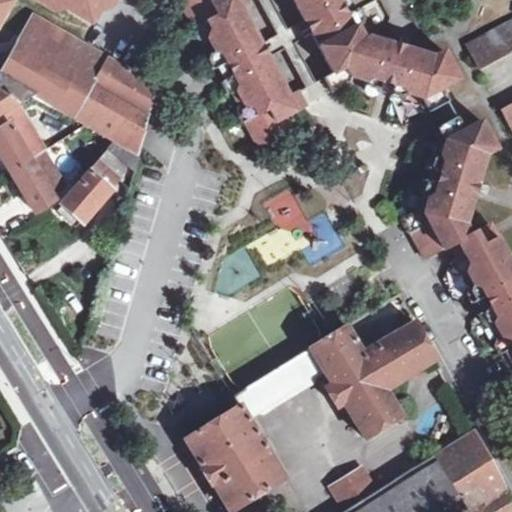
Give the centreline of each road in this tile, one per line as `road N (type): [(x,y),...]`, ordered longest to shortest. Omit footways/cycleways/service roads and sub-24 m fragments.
road 1 (residential): [(511,462),(384,231)]
road 2 (unknown): [(384,231),(368,184),(386,155),(511,73)]
road 3 (tertiary): [(0,326),(96,492)]
